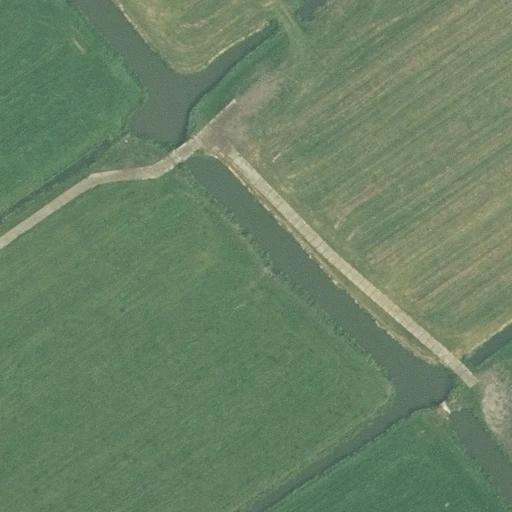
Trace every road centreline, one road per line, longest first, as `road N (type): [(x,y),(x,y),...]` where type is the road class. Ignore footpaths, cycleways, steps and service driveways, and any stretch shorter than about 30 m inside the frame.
road 1 (track): [(212,130),(471,385)]
road 2 (track): [(0,245),(85,185),(174,162),(236,103)]
